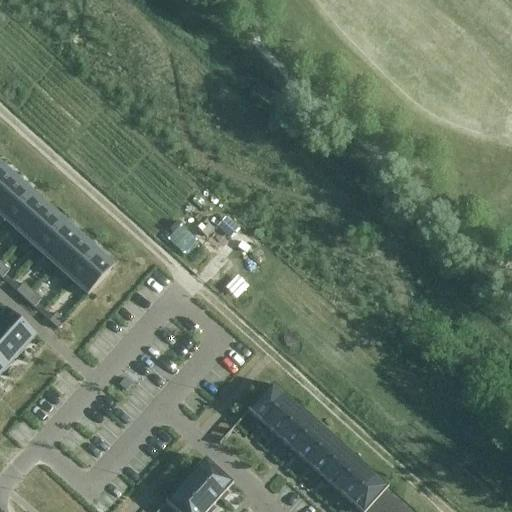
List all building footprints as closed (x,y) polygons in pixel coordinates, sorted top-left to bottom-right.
[(0,165),(0,198),(16,181),(0,165)] [(16,181),(0,198),(0,219),(5,225),(32,195),(16,181)] [(32,195),(5,225),(22,239),(49,210),(32,195)] [(49,210),(22,239),(38,254),(65,224),(49,210)] [(65,224),(38,254),(54,269),(81,239),(65,224)] [(81,239),(54,269),(70,283),(97,254),(81,239)] [(97,254),(70,283),(87,298),(114,268),(97,254)] [(0,264),(0,278),(1,280),(9,272),(0,264)] [(23,285),(15,293),(24,300),(31,292),(23,285)] [(31,292),(24,300),(33,309),(41,301),(31,292)] [(5,311),(0,317),(0,335),(21,354),(35,338),(5,311)] [(56,314),(48,323),(57,331),(65,322),(56,314)] [(0,335),(0,365),(6,371),(21,354),(0,335)] [(261,426),(286,398),(272,385),(247,413),(261,426)] [(275,439),(301,411),(286,398),(261,426),(275,439)] [(290,452),(315,424),(301,411),(275,439),(290,452)] [(304,465),(329,437),(315,424),(290,452),(304,465)] [(318,478),(344,450),(329,437),(304,465),(318,478)] [(333,491),(358,463),(344,450),(318,478),(333,491)] [(204,460),(191,475),(219,500),(232,486),(204,460)] [(347,504),(373,476),(358,463),(333,491),(347,504)] [(208,511),(219,500),(191,475),(178,490),(202,511),(208,511)] [(356,511),(365,511),(387,489),(373,476),(347,504),(356,511)] [(412,511),(387,489),(365,511),(412,511)] [(202,511),(178,490),(164,505),(172,511),(202,511)]
